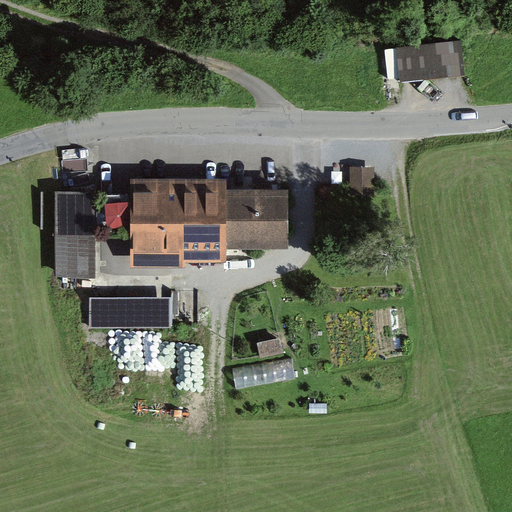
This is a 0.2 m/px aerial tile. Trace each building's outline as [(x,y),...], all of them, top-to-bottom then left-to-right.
[(398,47),(402,82),(465,75),(461,40),(398,47)] [(400,88),(397,58),(382,60),(384,90),(400,88)] [(351,190),(370,194),(377,167),(358,163),(351,190)] [(232,254),(293,253),(292,187),(233,188),(232,173),(130,175),(130,196),(60,197),(61,276),(98,275),(97,235),(136,235),(136,267),(232,265),(232,254)] [(172,326),(171,295),(92,297),(93,328),(172,326)] [(236,363),(238,383),(297,379),(295,359),(236,363)]
